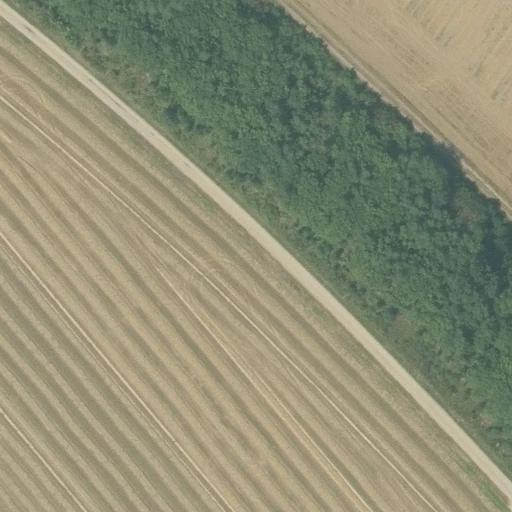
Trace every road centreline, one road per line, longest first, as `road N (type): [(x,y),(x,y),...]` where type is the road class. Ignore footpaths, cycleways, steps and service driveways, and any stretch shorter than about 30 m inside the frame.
road 1 (track): [(0,24),(276,263),(511,508)]
road 2 (track): [(511,231),(261,0)]
